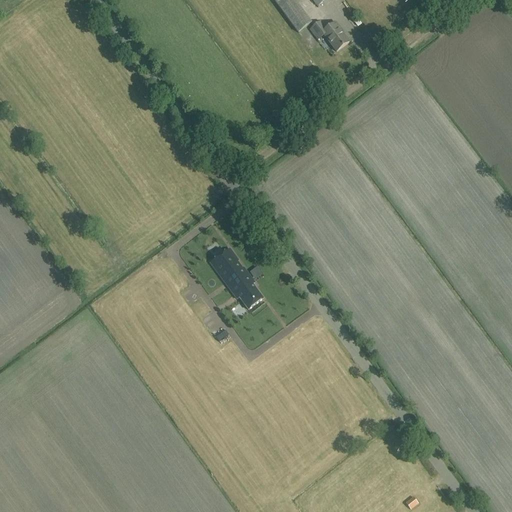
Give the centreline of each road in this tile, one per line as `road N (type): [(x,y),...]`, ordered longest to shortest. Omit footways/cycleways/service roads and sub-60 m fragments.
road 1 (unclassified): [(474,511),(229,180)]
road 2 (unclassified): [(229,180),(408,45)]
road 3 (unclassified): [(229,180),(96,0)]
